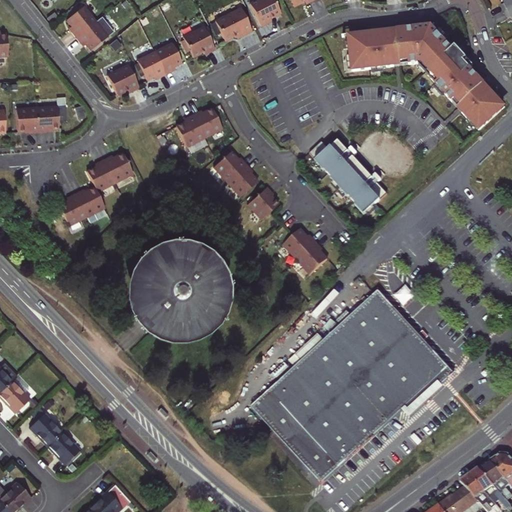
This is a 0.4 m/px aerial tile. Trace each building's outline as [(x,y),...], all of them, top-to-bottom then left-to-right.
[(272,0),(257,0),(249,4),(259,24),(270,19),(273,17),(274,21),(282,17),(272,0)] [(501,6),(504,13),(511,8),(511,0),(501,0),(504,5),(501,6)] [(96,22),(83,7),(66,21),(71,28),(74,30),(71,32),(76,38),(96,22)] [(240,9),(214,22),(224,42),(235,36),(238,35),(240,38),(252,32),(240,9)] [(108,37),(96,22),(76,38),(80,44),(83,42),(85,45),(91,51),(108,37)] [(182,38),(193,58),(203,53),(206,51),(208,54),(215,51),(203,28),(182,38)] [(350,47),(353,72),(396,67),(395,64),(410,62),(410,66),(418,65),(424,64),(440,81),(437,84),(454,103),(456,101),(466,111),(464,114),(472,122),(496,96),(490,89),(489,90),(479,80),(480,78),(465,62),(468,59),(456,47),(453,50),(438,33),(435,36),(428,28),(405,30),(406,32),(391,34),(391,32),(352,36),(353,46),(350,47)] [(171,44),(154,52),(165,76),(172,72),(171,69),(174,67),(181,64),(171,44)] [(154,52),(136,61),(146,81),(154,77),(157,76),(159,79),(165,76),(154,52)] [(107,76),(117,96),(127,91),(130,89),(132,92),(139,89),(127,66),(107,76)] [(56,107),(36,109),(38,135),(46,134),(45,131),(49,130),(57,130),(56,107)] [(36,109),(16,110),(18,133),(27,132),(30,132),(30,135),(38,135),(36,109)] [(185,148),(221,130),(211,110),(202,115),(200,112),(183,120),(184,123),(175,128),(185,148)] [(322,144),(310,155),(316,162),(315,163),(324,173),(325,172),(333,180),(332,181),(349,200),(350,199),(357,206),(356,207),(365,217),(388,196),(378,185),(368,193),(363,188),(373,179),(354,158),(344,167),(341,164),(339,162),(349,153),(348,153),(339,142),(329,151),(322,144)] [(349,153),(339,162),(341,164),(353,154),(356,157),(358,155),(352,149),(348,153),(349,153)] [(94,188),(96,193),(132,174),(122,154),(112,159),(111,156),(94,165),(95,168),(86,172),(94,188)] [(214,169),(241,199),(257,184),(250,176),(253,174),(240,159),(238,162),(230,154),(214,169)] [(382,181),(376,176),(373,179),(363,188),(366,191),(377,180),(380,183),(382,181)] [(58,206),(67,224),(103,206),(96,193),(94,188),(84,193),(83,190),(66,199),(67,202),(58,206)] [(267,189),(248,206),(262,222),(279,207),(271,199),(273,197),(267,189)] [(284,247),(311,277),(328,262),(321,254),(323,252),(310,237),(308,240),(301,232),(284,247)] [(465,265),(461,261),(455,266),(458,270),(465,265)] [(458,270),(455,266),(445,276),(448,280),(458,270)] [(302,360),(251,408),(302,463),(321,484),(359,449),(401,410),(403,409),(408,415),(440,385),(453,374),(452,372),(450,370),(377,291),(325,339),(319,333),(296,354),(302,360)] [(498,319),(494,315),(486,323),(490,327),(498,319)] [(0,391),(16,377),(5,365),(1,369),(0,368),(0,391)] [(0,396),(16,412),(22,407),(30,399),(24,394),(28,389),(16,377),(0,391),(0,396)] [(408,415),(403,409),(401,410),(408,418),(442,387),(440,385),(408,415)] [(37,421),(44,413),(38,408),(31,415),(37,421)] [(29,428),(47,446),(62,432),(44,413),(37,421),(29,428)] [(79,450),(62,432),(47,446),(65,464),(79,450)] [(421,442),(414,434),(410,438),(417,445),(421,442)] [(500,453),(488,461),(509,484),(511,487),(511,459),(508,454),(500,453)] [(509,484),(488,461),(477,469),(504,498),(509,493),(504,488),(509,484)] [(504,498),(477,469),(469,475),(494,504),(498,500),(506,510),(511,507),(504,498)] [(494,504),(469,475),(460,481),(465,487),(477,501),(481,506),(485,502),(490,508),(494,504)] [(0,502),(8,511),(15,511),(30,498),(16,483),(6,493),(0,486),(0,502)] [(88,509),(90,511),(120,511),(130,503),(114,485),(88,509)] [(444,511),(461,511),(477,501),(465,487),(440,505),(444,511)] [(0,511),(8,511),(0,502),(0,511)]
